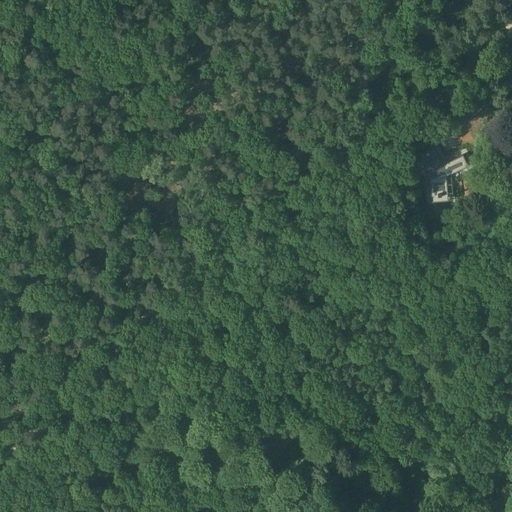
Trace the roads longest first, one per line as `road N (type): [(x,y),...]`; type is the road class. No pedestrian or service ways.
road 1 (track): [(112,355),(442,0)]
road 2 (track): [(0,459),(112,355)]
